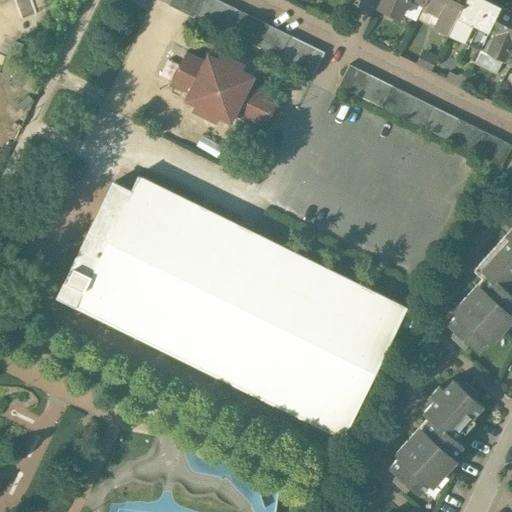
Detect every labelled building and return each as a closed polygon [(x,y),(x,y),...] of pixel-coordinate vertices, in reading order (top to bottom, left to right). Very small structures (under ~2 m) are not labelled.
[(169,0),(167,4),(193,17),(194,15),(201,0),(169,0)] [(201,0),(194,15),(206,20),(215,0),(201,0)] [(238,9),(219,0),(215,0),(206,20),(227,31),(238,9)] [(425,3),(419,0),(381,0),(380,3),(403,14),(409,0),(415,0),(424,4),(425,3)] [(466,0),(426,0),(427,0),(442,8),(458,16),(466,0)] [(501,5),(490,0),(466,0),(458,16),(473,23),(488,31),(501,5)] [(511,10),(501,5),(488,31),(511,42),(511,10)] [(458,16),(442,8),(433,27),(449,35),(458,16)] [(248,14),(238,9),(227,31),(238,36),(248,14)] [(248,14),(238,36),(249,41),(259,20),(248,14)] [(473,23),(458,16),(449,35),(463,42),(473,23)] [(259,20),(249,41),(259,47),(270,25),(259,20)] [(292,36),(270,25),(259,47),(281,57),(292,36)] [(292,36),(281,57),(291,62),(302,41),(292,36)] [(302,41),(291,62),(302,68),(313,46),(302,41)] [(313,46),(302,68),(313,73),(324,52),(313,46)] [(225,61),(207,52),(203,60),(185,51),(170,83),(187,91),(184,99),(201,108),(199,113),(216,121),(218,116),(231,122),(234,114),(264,129),(269,117),(273,119),(277,111),(274,109),(279,97),(250,83),(254,75),(241,69),(244,64),(227,55),(225,61)] [(359,69),(349,64),(338,85),(349,90),(359,69)] [(359,69),(349,90),(360,96),(370,74),(359,69)] [(392,85),(370,74),(360,96),(381,106),(392,85)] [(402,90),(392,85),(381,106),(392,112),(402,90)] [(413,96),(402,90),(392,112),(403,117),(413,96)] [(435,107),(413,96),(403,117),(425,128),(435,107)] [(435,107),(425,128),(435,133),(446,112),(435,107)] [(457,117),(446,112),(435,133),(446,139),(457,117)] [(478,128),(457,117),(446,139),(468,149),(478,128)] [(489,133),(478,128),(468,149),(479,155),(489,133)] [(511,144),(489,133),(479,155),(501,166),(511,144)] [(62,183),(76,189),(84,171),(70,165),(62,183)] [(408,304),(139,172),(131,188),(115,180),(58,297),(343,436),(408,304)] [(511,235),(481,269),(490,277),(448,324),(455,331),(451,336),(464,347),(468,343),(477,351),(489,339),(487,337),(508,313),(510,315),(511,313),(511,235)] [(443,390),(439,386),(430,395),(434,399),(423,412),(432,420),(389,467),(397,474),(393,479),(406,490),(410,486),(419,494),(430,482),(428,479),(450,456),(452,458),(463,446),(454,438),(461,429),(459,427),(469,416),(471,418),(483,406),(473,398),(478,393),(465,381),(461,386),(453,379),(443,390)]
